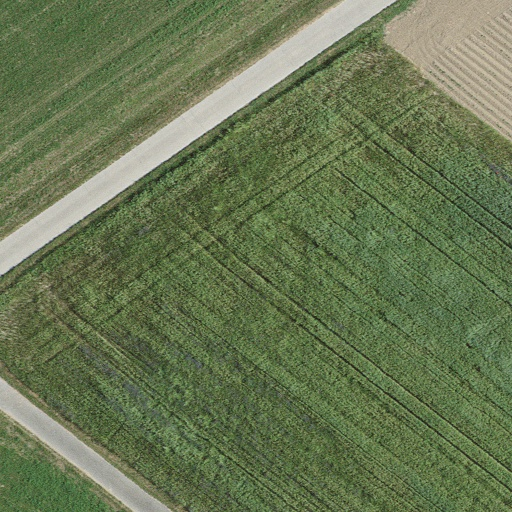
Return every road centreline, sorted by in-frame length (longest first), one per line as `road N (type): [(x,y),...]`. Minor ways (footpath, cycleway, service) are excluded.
road 1 (track): [(374,0),(0,262)]
road 2 (track): [(0,390),(156,511)]
